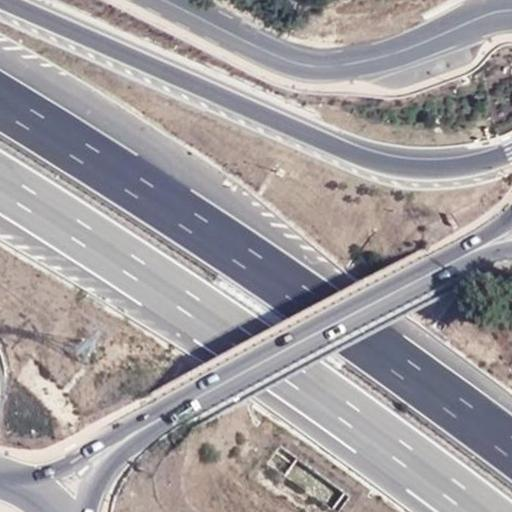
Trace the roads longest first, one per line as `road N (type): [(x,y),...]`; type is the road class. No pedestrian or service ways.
road 1 (motorway): [(511,450),(0,101)]
road 2 (motorway): [(0,181),(478,511)]
road 3 (motorway): [(511,153),(426,165),(365,157),(0,1)]
road 4 (secondary): [(98,452),(455,261)]
road 5 (tertiary): [(511,13),(351,65),(310,66),(274,58),(161,0)]
